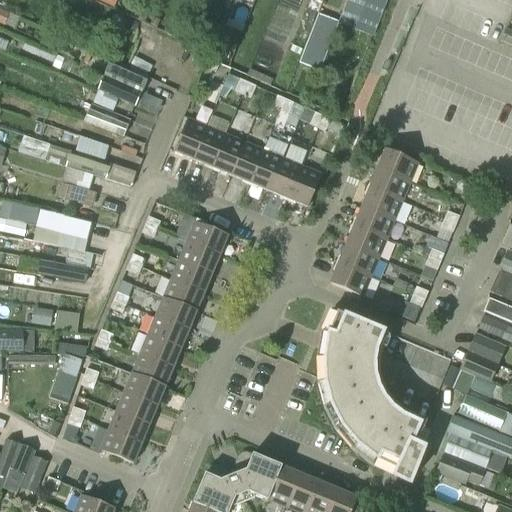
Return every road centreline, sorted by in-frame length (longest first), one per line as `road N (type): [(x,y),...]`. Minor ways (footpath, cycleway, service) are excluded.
road 1 (residential): [(200,418),(233,341),(262,331),(300,248),(143,183)]
road 2 (residential): [(377,496),(200,418)]
